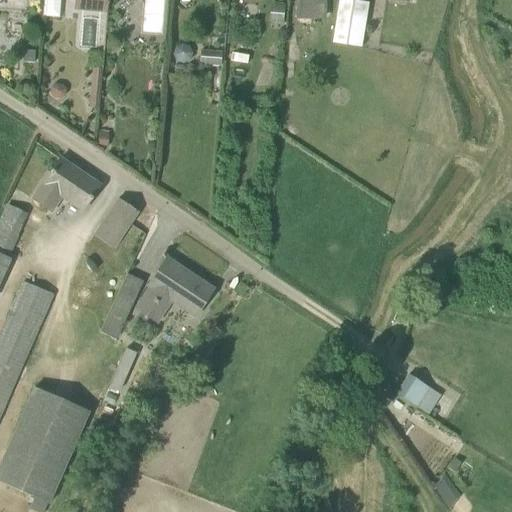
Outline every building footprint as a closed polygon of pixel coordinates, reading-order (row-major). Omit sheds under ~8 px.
[(43,0),(42,17),(44,17),(59,18),(60,0),(43,0)] [(75,0),(75,9),(107,12),(107,0),(75,0)] [(293,0),(293,19),(325,20),(325,0),(293,0)] [(352,3),(348,45),(363,45),(367,3),(352,3)] [(271,5),(270,23),(283,23),(284,6),(271,5)] [(23,52),(23,63),(34,63),(35,52),(23,52)] [(198,66),(212,67),(220,67),(221,53),(208,52),(199,52),(198,66)] [(93,68),(90,107),(100,108),(103,69),(93,68)] [(50,88),(50,94),(53,98),(61,99),(65,96),(66,90),(63,86),(55,85),(50,88)] [(98,132),(97,147),(108,148),(109,133),(98,132)] [(59,159),(32,200),(51,213),(61,197),(83,212),(100,187),(59,159)] [(118,199),(93,236),(114,249),(138,213),(118,199)] [(0,255),(0,280),(10,260),(6,258),(0,255)] [(213,290),(166,259),(148,286),(151,287),(136,309),(156,322),(171,301),(195,317),(213,290)] [(0,330),(0,418),(54,296),(21,282),(0,330)] [(116,340),(133,304),(117,297),(116,296),(100,333),(116,340)] [(121,390),(136,352),(126,348),(111,386),(121,390)] [(429,417),(443,397),(409,375),(396,395),(429,417)] [(0,483),(48,504),(89,412),(34,388),(0,464),(0,483)] [(445,477),(433,490),(450,511),(460,498),(445,477)]
